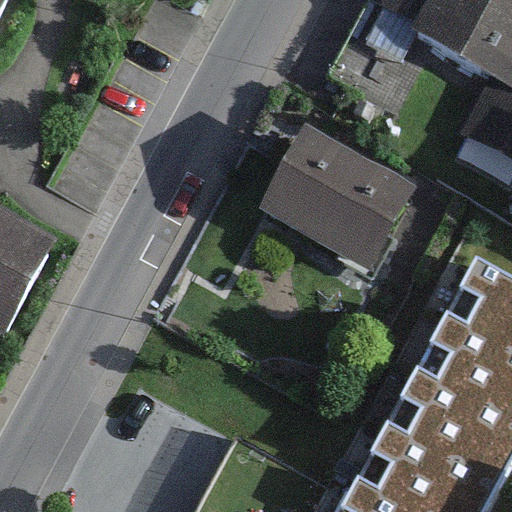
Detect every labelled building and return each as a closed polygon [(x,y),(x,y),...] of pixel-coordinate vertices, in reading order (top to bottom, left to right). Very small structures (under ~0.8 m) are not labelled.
[(0,0),(0,23),(10,0),(0,0)] [(491,86),(461,141),(511,168),(511,0),(433,0),(411,42),(491,86)] [(370,286),(417,200),(305,138),(258,225),(370,286)] [(0,353),(2,355),(56,255),(0,224),(0,353)] [(511,290),(478,272),(449,327),(511,360),(511,290)] [(511,360),(449,327),(420,381),(511,430),(511,360)] [(511,430),(420,381),(390,436),(498,493),(511,467),(511,430)] [(390,436),(361,491),(401,511),(488,511),(498,493),(390,436)] [(401,511),(361,491),(349,511),(401,511)]
